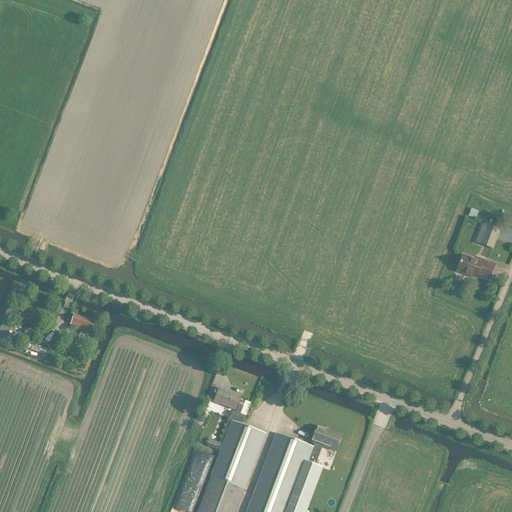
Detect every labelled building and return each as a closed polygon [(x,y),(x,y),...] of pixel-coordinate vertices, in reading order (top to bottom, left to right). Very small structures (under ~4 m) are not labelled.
[(473,209),(470,216),(477,219),(480,211),(473,209)] [(500,230),(488,226),(481,244),(492,248),(500,230)] [(479,259),(479,260),(464,255),(458,272),(477,279),(479,275),(491,279),(495,265),(479,259)] [(0,330),(0,342),(6,344),(19,306),(10,303),(0,330)] [(91,335),(96,322),(75,315),(71,327),(91,335)] [(32,342),(30,349),(47,355),(50,349),(32,342)] [(236,410),(241,397),(220,388),(215,402),(236,410)] [(212,397),(208,396),(202,411),(207,413),(212,397)] [(200,411),(197,419),(205,422),(208,414),(207,413),(202,411),(200,411)] [(234,412),(231,419),(243,424),(246,417),(234,412)] [(232,421),(197,511),(236,511),(267,434),(232,421)] [(315,444),(313,447),(308,462),(316,465),(322,446),(337,451),(342,436),(318,427),(312,443),(315,444)] [(254,495),(247,511),(289,511),(308,462),(313,447),(277,434),(254,495)] [(308,462),(289,511),(307,511),(324,468),(316,465),(308,462)]
